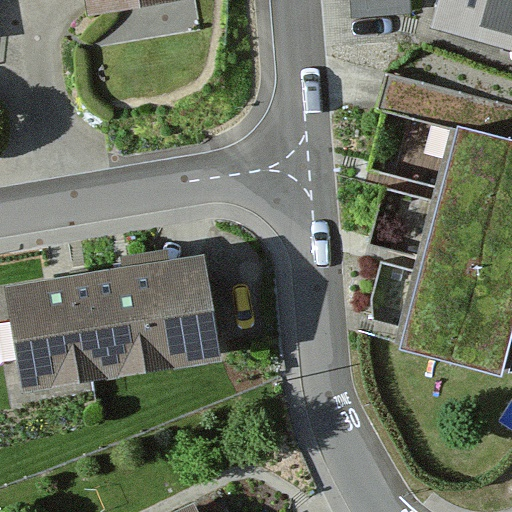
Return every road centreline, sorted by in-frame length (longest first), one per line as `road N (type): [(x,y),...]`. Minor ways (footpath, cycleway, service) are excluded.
road 1 (residential): [(386,511),(349,449),(330,389),(311,158)]
road 2 (residential): [(0,212),(311,158)]
road 3 (unknown): [(13,0),(40,205)]
road 4 (residential): [(311,158),(296,0)]
